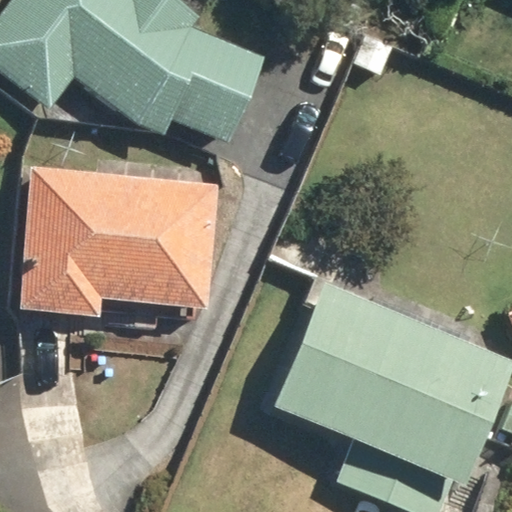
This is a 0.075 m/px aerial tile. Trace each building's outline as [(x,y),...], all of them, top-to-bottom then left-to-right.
[(6,0),(0,9),(0,77),(44,110),(67,80),(127,125),(157,138),(165,122),(224,147),(260,56),(198,29),(190,23),(193,18),(169,0),(6,0)] [(210,186),(24,168),(10,311),(92,319),(94,300),(197,311),(210,186)] [(509,362),(318,282),(265,409),(345,443),(329,481),(402,511),(437,511),(448,486),(455,489),(509,362)] [(511,312),(503,316),(511,338),(511,312)] [(511,398),(510,398),(498,430),(511,434),(511,398)]
